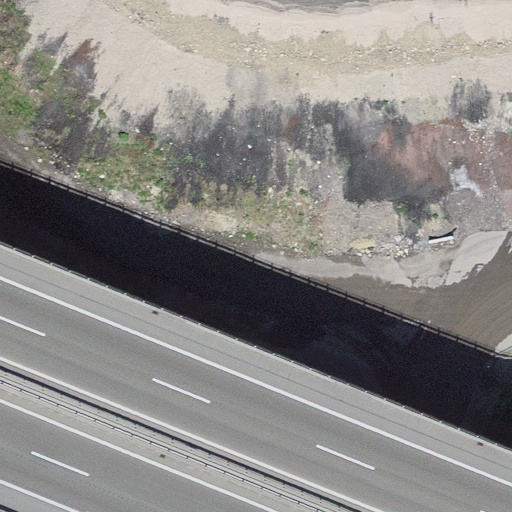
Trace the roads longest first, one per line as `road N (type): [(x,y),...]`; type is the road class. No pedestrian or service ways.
road 1 (motorway): [(481,511),(0,317)]
road 2 (motorway): [(0,439),(178,511)]
